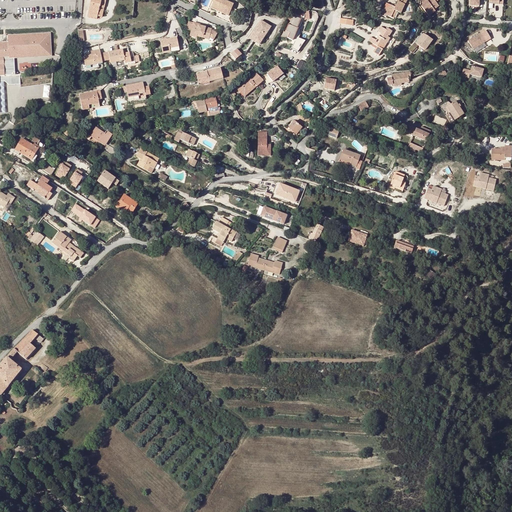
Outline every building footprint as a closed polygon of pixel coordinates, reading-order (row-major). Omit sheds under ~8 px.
[(91,0),(88,14),(97,16),(99,9),(96,8),(96,6),(100,7),(104,8),(105,0),(91,0)] [(233,4),(224,0),(223,0),(214,0),(211,6),(219,10),(218,12),(228,16),(232,8),(233,5),(233,4)] [(384,7),(381,13),(391,18),(394,11),(397,12),(401,14),(405,5),(406,5),(407,0),(395,0),(396,0),(398,1),(395,7),(390,5),(388,9),(384,7)] [(422,6),(429,16),(435,11),(434,10),(431,6),(438,0),(426,0),(427,1),(422,6)] [(300,19),(291,15),(289,20),(290,20),(285,32),(284,32),(282,37),(284,38),(286,37),(288,37),(288,38),(293,40),(295,35),(298,28),(297,27),(300,19)] [(260,20),(251,34),(254,36),(252,40),(259,44),(270,26),(260,20)] [(199,25),(194,23),(191,32),(196,33),(196,35),(209,38),(213,41),(217,35),(212,31),(212,30),(205,28),(199,26),(199,25)] [(371,37),(369,41),(378,47),(374,53),(379,56),(390,38),(388,37),(389,35),(389,36),(392,31),(387,28),(386,30),(381,27),(378,32),(381,34),(380,37),(379,36),(376,40),(371,37)] [(481,32),(468,40),(474,49),(486,41),(481,32)] [(51,56),(50,33),(8,36),(8,42),(2,42),(0,42),(0,75),(5,76),(4,59),(4,57),(9,57),(9,58),(51,56)] [(432,40),(422,33),(415,43),(408,50),(412,53),(418,46),(425,51),(432,40)] [(306,40),(295,35),(293,40),(295,41),(292,47),(298,51),(306,40)] [(177,38),(160,41),(163,53),(170,51),(170,49),(179,47),(177,38)] [(234,60),(242,55),(237,49),(229,54),(234,60)] [(82,67),(98,64),(102,63),(102,62),(106,61),(105,53),(101,54),(100,50),(91,52),(92,55),(80,58),(82,67)] [(123,50),(105,53),(106,61),(110,60),(111,63),(116,62),(117,65),(125,63),(125,64),(132,62),(132,64),(135,64),(133,52),(124,54),(123,50)] [(260,75),(266,81),(270,78),(271,79),(280,70),(273,63),(264,72),(263,72),(260,75)] [(220,68),(197,74),(199,85),(209,83),(209,82),(223,78),(220,68)] [(465,70),(464,78),(471,80),(472,76),(483,79),(485,71),(474,68),(472,72),(465,70)] [(256,71),(245,81),(246,82),(257,73),(256,71)] [(411,77),(410,72),(392,75),(392,77),(388,78),(388,84),(393,84),(393,86),(402,85),(401,83),(409,82),(409,77),(411,77)] [(263,80),(257,73),(246,82),(245,81),(237,88),(240,92),(242,90),(245,93),(255,85),(256,86),(263,80)] [(326,78),(324,89),(334,91),(336,81),(326,78)] [(143,83),(126,86),(127,92),(129,101),(146,98),(146,95),(150,94),(149,86),(144,87),(143,83)] [(242,90),(240,92),(245,97),(256,86),(255,85),(245,93),(242,90)] [(80,94),(83,110),(100,107),(99,100),(97,91),(80,94)] [(215,97),(205,100),(196,102),(198,113),(207,111),(207,109),(212,108),(212,106),(217,105),(215,97)] [(365,101),(358,105),(361,111),(369,107),(365,101)] [(455,101),(451,104),(459,117),(464,114),(455,101)] [(445,114),(449,113),(446,106),(450,104),(449,102),(441,105),(445,114)] [(455,120),(459,117),(451,104),(447,107),(455,120)] [(293,120),(287,127),(296,135),(302,128),(293,120)] [(328,126),(325,132),(336,137),(339,131),(328,126)] [(411,127),(409,132),(414,134),(413,136),(426,142),(431,131),(421,127),(420,131),(411,127)] [(111,135),(106,132),(105,134),(104,135),(95,129),(90,135),(98,141),(99,139),(105,143),(111,135)] [(107,131),(106,132),(111,135),(105,143),(99,139),(98,141),(105,146),(112,135),(107,131)] [(16,135),(22,138),(26,141),(28,137),(23,134),(23,133),(21,132),(19,133),(16,135)] [(182,134),(178,132),(174,140),(179,142),(180,140),(193,145),(196,138),(183,133),(182,134)] [(259,140),(258,140),(258,141),(258,145),(258,155),(271,155),(271,147),(267,147),(267,145),(267,139),(264,139),(264,133),(259,132),(259,140)] [(20,152),(24,155),(30,143),(26,141),(22,138),(15,150),(20,152)] [(43,145),(39,143),(34,139),(31,144),(30,143),(24,155),(34,161),(43,145)] [(410,143),(409,146),(422,152),(423,148),(410,143)] [(491,160),(505,160),(505,158),(511,159),(511,147),(505,147),(505,148),(504,150),(500,150),(491,150),(491,160)] [(137,165),(147,171),(150,166),(152,168),(154,169),(157,163),(145,156),(147,153),(141,149),(137,156),(142,160),(141,161),(140,161),(137,165)] [(194,167),(197,161),(195,160),(198,154),(194,152),(187,149),(184,155),(191,158),(188,164),(194,167)] [(360,169),(364,157),(343,150),(338,164),(348,167),(349,163),(350,163),(350,165),(360,169)] [(63,164),(57,173),(64,178),(71,167),(65,163),(64,165),(63,164)] [(54,171),(46,165),(43,170),(51,176),(54,171)] [(77,170),(70,181),(77,185),(83,177),(81,176),(82,174),(77,170)] [(105,172),(98,182),(109,190),(113,184),(116,186),(119,182),(105,172)] [(395,172),(394,175),(403,179),(402,182),(406,183),(408,177),(395,172)] [(474,179),(473,187),(477,188),(477,185),(486,187),(485,190),(493,192),(496,181),(488,179),(489,176),(480,174),(479,177),(478,180),(474,179)] [(403,191),(406,183),(402,182),(403,179),(394,175),(391,184),(395,186),(395,188),(403,191)] [(45,179),(42,177),(40,180),(40,181),(38,185),(31,180),(27,185),(34,190),(34,189),(38,192),(38,193),(48,200),(52,194),(49,192),(52,188),(47,185),(49,181),(47,180),(45,179)] [(436,203),(444,206),(448,196),(440,193),(441,190),(433,187),(431,191),(428,189),(424,199),(428,201),(429,198),(437,201),(436,203)] [(11,199),(6,196),(0,191),(0,204),(5,207),(11,199)] [(289,204),(294,206),(298,197),(283,191),(282,194),(277,192),(274,200),(284,204),(285,201),(288,202),(289,204)] [(0,207),(6,212),(15,198),(8,193),(6,196),(11,199),(5,207),(0,204),(0,207)] [(118,202),(116,206),(121,210),(122,207),(128,210),(132,213),(138,204),(124,195),(119,202),(118,202)] [(182,212),(189,206),(185,202),(179,208),(182,212)] [(95,228),(100,220),(74,205),(69,213),(95,228)] [(287,216),(264,207),(260,215),(283,224),(287,216)] [(229,232),(230,230),(226,227),(229,222),(222,218),(219,223),(216,222),(212,229),(220,233),(215,243),(222,246),(226,239),(232,242),(233,238),(235,235),(229,232)] [(311,233),(309,238),(316,241),(317,238),(318,239),(320,234),(319,233),(320,231),(315,228),(313,234),(311,233)] [(360,233),(351,230),(348,241),(363,246),(368,232),(361,230),(360,233)] [(68,244),(69,243),(71,240),(60,232),(52,243),(63,251),(66,253),(65,255),(73,262),(78,256),(80,258),(84,254),(77,248),(75,250),(68,244)] [(32,242),(38,246),(44,237),(38,233),(32,242)] [(278,237),(273,248),(282,252),(287,241),(278,237)] [(396,241),(394,247),(396,248),(404,250),(412,253),(414,247),(396,241)] [(237,261),(243,253),(240,252),(238,255),(237,255),(234,260),(237,261)] [(275,261),(274,263),(274,264),(258,260),(258,258),(259,256),(251,254),(247,265),(280,274),(283,263),(275,261)] [(428,270),(425,275),(430,278),(433,274),(428,270)] [(0,365),(0,395),(21,370),(10,360),(17,352),(26,359),(36,348),(30,343),(34,338),(38,334),(33,330),(15,348),(0,365)] [(44,339),(38,334),(34,338),(40,343),(44,339)] [(85,361),(80,366),(84,370),(89,365),(85,361)]
